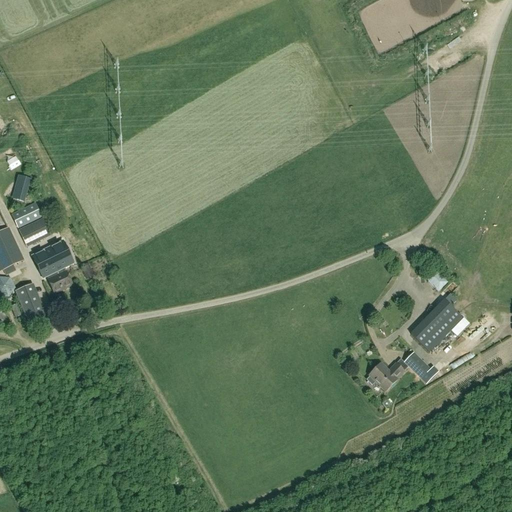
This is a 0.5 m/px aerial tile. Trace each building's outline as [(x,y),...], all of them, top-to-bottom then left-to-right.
[(464,62),(473,54),(469,49),(460,57),(464,62)] [(19,182),(23,171),(14,168),(10,179),(19,182)] [(35,204),(12,215),(18,229),(42,218),(35,204)] [(50,236),(42,220),(19,231),(26,247),(50,236)] [(24,261),(9,229),(0,232),(0,264),(6,276),(15,272),(12,266),(24,261)] [(62,243),(31,258),(42,280),(73,265),(62,243)] [(94,277),(88,264),(80,267),(86,280),(94,277)] [(73,286),(66,272),(65,273),(64,271),(49,278),(49,280),(48,281),(54,295),(73,286)] [(447,283),(434,271),(425,281),(437,293),(447,283)] [(10,279),(0,278),(0,297),(9,298),(15,289),(10,279)] [(36,289),(18,294),(30,332),(47,326),(36,289)] [(463,319),(459,315),(451,308),(457,302),(449,294),(410,334),(429,353),(451,332),(463,319)] [(0,307),(0,331),(8,328),(0,307)] [(463,319),(451,332),(457,337),(469,325),(463,319)] [(403,363),(421,381),(431,370),(414,353),(403,363)] [(385,392),(396,381),(396,380),(403,372),(396,365),(388,373),(380,365),(369,376),(385,392)] [(434,384),(447,375),(444,371),(431,380),(434,384)]
